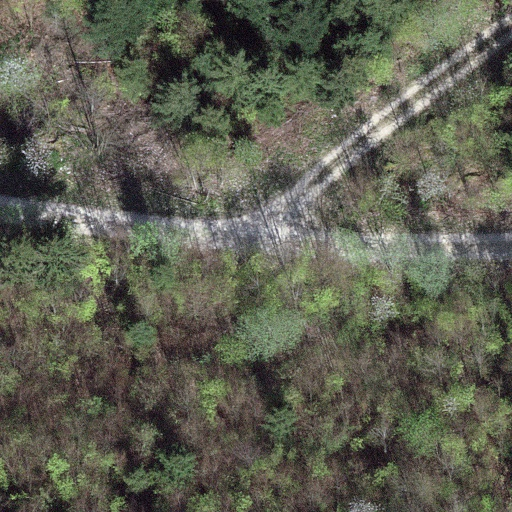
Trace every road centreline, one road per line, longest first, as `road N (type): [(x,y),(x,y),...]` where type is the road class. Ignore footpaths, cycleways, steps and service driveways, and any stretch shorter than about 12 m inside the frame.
road 1 (track): [(0,204),(377,249),(511,243)]
road 2 (track): [(511,25),(248,235)]
